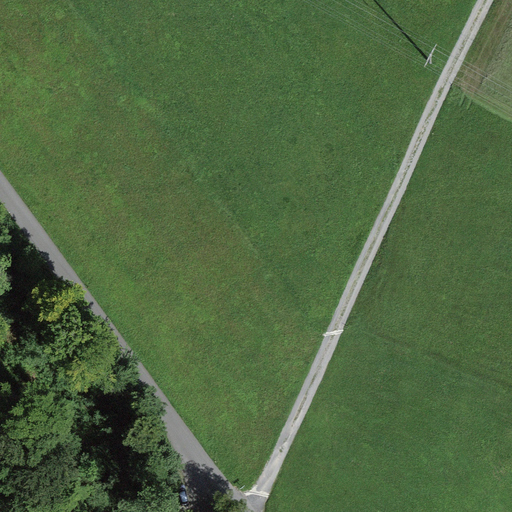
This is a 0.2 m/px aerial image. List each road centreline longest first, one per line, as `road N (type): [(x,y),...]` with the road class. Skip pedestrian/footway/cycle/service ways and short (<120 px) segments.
road 1 (track): [(475,0),(243,506)]
road 2 (unclassified): [(0,172),(246,511)]
